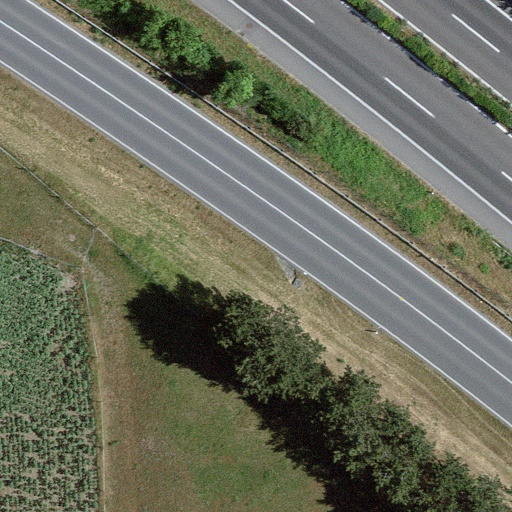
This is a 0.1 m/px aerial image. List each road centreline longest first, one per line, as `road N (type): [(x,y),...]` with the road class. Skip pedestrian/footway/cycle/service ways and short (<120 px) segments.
road 1 (secondary): [(0,21),(511,383)]
road 2 (motorway): [(283,0),(511,180)]
